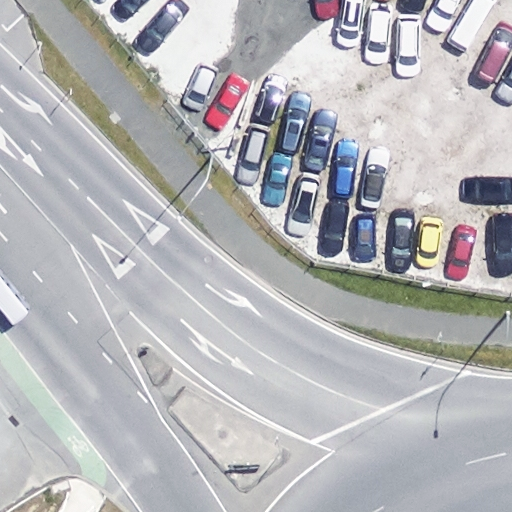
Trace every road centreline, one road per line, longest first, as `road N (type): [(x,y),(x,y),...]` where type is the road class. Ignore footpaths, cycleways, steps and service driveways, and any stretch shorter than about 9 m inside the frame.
road 1 (trunk): [(0,104),(223,330),(453,463)]
road 2 (trunk): [(208,511),(0,275)]
